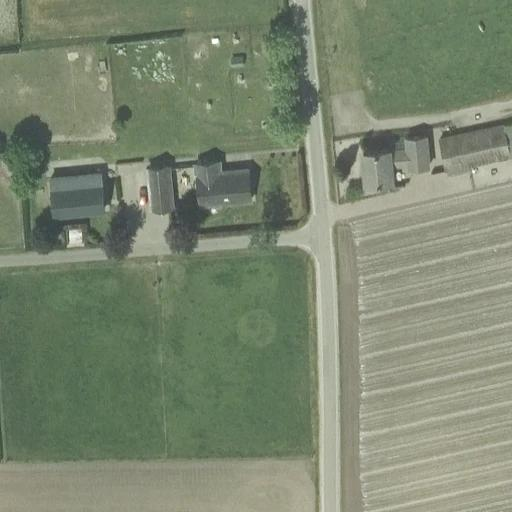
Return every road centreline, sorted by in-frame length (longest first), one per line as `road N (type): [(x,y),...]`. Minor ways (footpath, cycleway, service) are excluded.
road 1 (unclassified): [(0,265),(321,240)]
road 2 (unclassified): [(320,511),(321,240)]
road 3 (unclassified): [(321,240),(299,0)]
